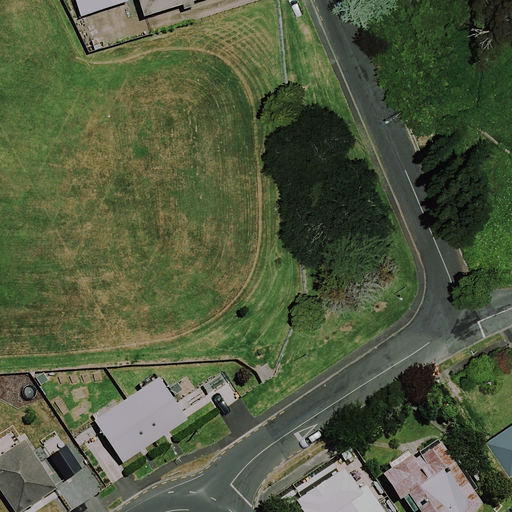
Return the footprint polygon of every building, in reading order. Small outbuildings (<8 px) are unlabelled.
[(127,2),(126,0),(75,0),(81,17),(127,2)] [(204,0),(138,0),(144,17),(204,0)] [(165,414),(143,381),(96,413),(118,446),(165,414)] [(511,426),(491,440),(511,470),(511,426)] [(21,511),(58,488),(25,439),(0,455),(0,489),(15,511),(21,511)] [(411,455),(381,475),(399,502),(402,500),(409,511),(410,511),(417,508),(419,511),(468,511),(480,504),(439,444),(415,460),(411,455)] [(82,470),(67,446),(50,456),(65,480),(82,470)] [(383,511),(359,483),(325,511),(383,511)]
